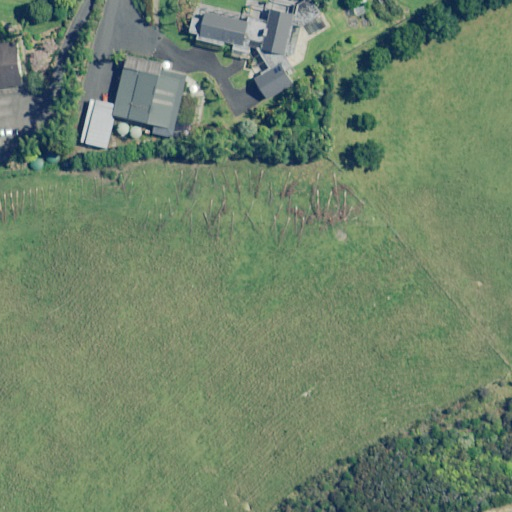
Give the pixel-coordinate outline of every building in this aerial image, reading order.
[(293,15),(271,11),(263,52),(294,58),(297,45),(288,43),(293,15)] [(249,24),(205,14),(204,21),(193,19),(190,33),(199,35),(198,41),(234,49),(232,56),(247,60),(252,40),(246,39),(249,24)] [(328,28),(321,16),(309,22),(317,35),(328,28)] [(0,88),(22,86),(17,44),(0,45),(0,88)] [(293,85),(281,65),(257,80),(269,100),(293,85)] [(165,77),(123,68),(115,104),(91,99),(81,143),(108,149),(115,116),(154,125),(152,134),(174,138),(187,77),(166,72),(165,77)]
